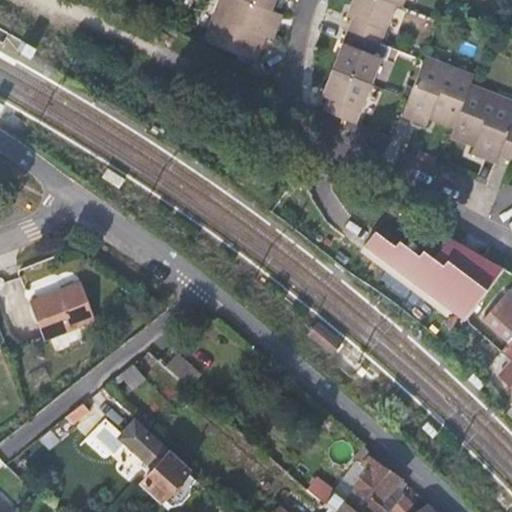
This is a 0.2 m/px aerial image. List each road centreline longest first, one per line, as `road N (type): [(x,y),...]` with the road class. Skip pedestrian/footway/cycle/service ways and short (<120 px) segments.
road 1 (residential): [(456,511),(200,283)]
road 2 (residential): [(281,112),(511,248)]
road 3 (residential): [(5,452),(200,283)]
road 4 (track): [(54,0),(204,71)]
road 5 (residential): [(200,283),(71,186)]
